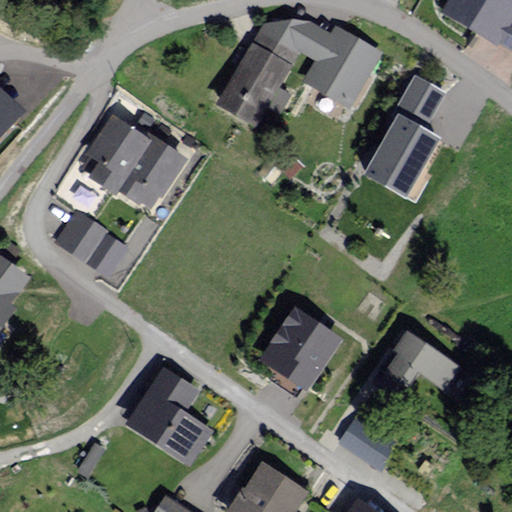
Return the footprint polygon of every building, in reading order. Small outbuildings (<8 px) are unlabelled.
[(511,0),(450,0),(442,15),(511,53),(511,25),(511,23),(511,0)] [(384,53),(335,25),(302,84),(350,111),(384,53)] [(302,52),(261,29),(216,108),(256,131),(302,52)] [(367,175),(406,197),(438,139),(423,130),(444,93),(416,77),(395,116),(399,118),(367,175)] [(189,164),(116,118),(83,170),(156,216),(189,164)] [(128,251),(77,214),(56,244),(107,280),(128,251)] [(0,337),(38,282),(0,256),(0,337)] [(345,342),(298,310),(262,362),(309,394),(345,342)] [(467,369),(407,331),(370,389),(404,411),(422,383),(448,399),(467,369)] [(199,393),(164,372),(129,429),(190,466),(211,433),(184,417),(199,393)] [(398,448),(354,419),(338,443),(381,472),(398,448)] [(303,511),(313,497),(264,465),(232,511),(303,511)] [(189,511),(167,499),(159,511),(189,511)] [(378,511),(360,499),(350,511),(378,511)]
